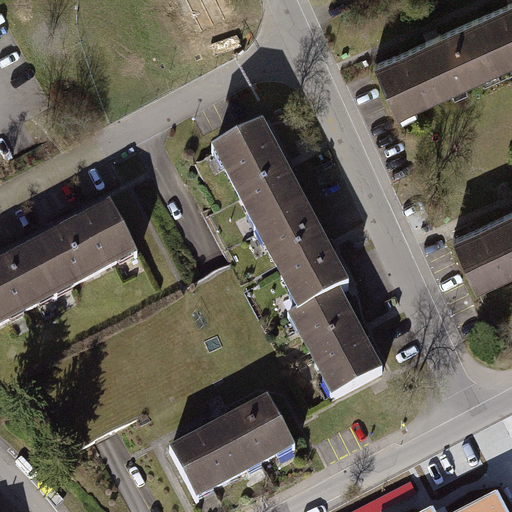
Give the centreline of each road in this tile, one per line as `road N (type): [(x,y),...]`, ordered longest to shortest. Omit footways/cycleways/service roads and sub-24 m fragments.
road 1 (residential): [(283,0),(475,416)]
road 2 (residential): [(475,416),(296,511)]
